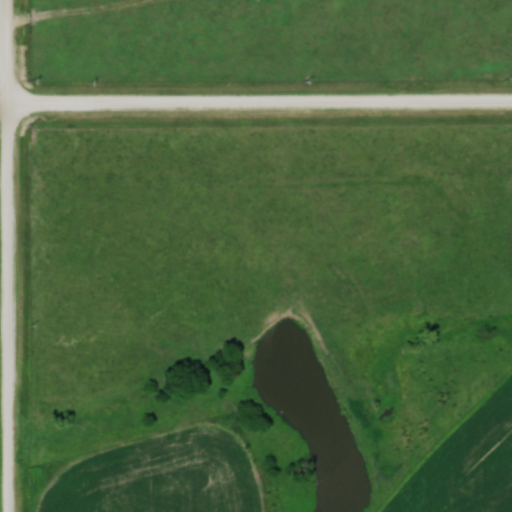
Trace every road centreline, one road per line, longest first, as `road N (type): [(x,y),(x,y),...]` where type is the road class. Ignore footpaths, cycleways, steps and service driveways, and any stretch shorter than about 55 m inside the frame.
road 1 (residential): [(10,511),(9,0)]
road 2 (residential): [(0,104),(511,103)]
